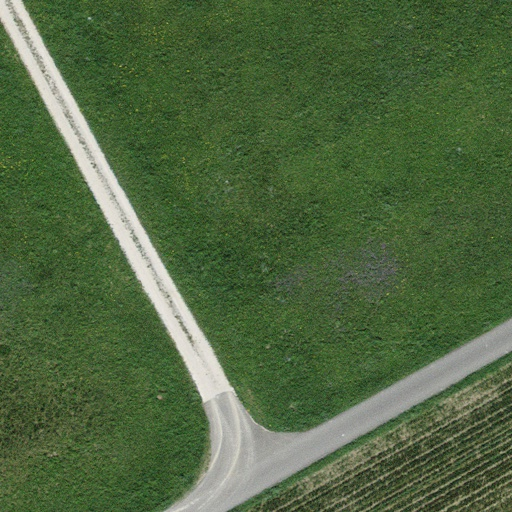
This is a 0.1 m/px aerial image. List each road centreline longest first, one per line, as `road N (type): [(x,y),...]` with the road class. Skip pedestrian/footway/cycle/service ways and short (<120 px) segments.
road 1 (track): [(7,0),(193,343),(255,479)]
road 2 (track): [(197,511),(511,335)]
